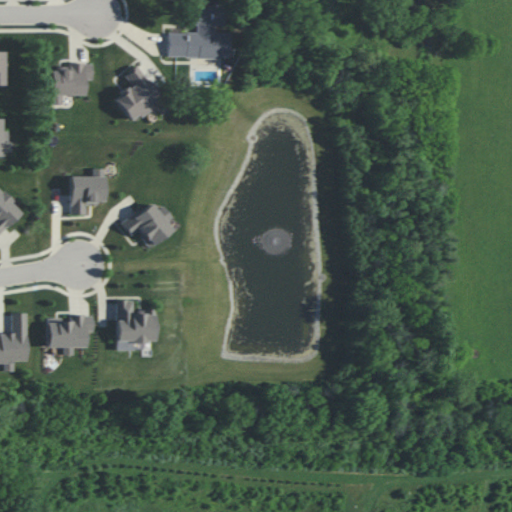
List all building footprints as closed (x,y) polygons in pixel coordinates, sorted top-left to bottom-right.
[(166,57),(227,58),(227,33),(213,32),(213,25),(222,26),(222,7),(185,7),(185,25),(195,25),(194,33),(167,33),(166,57)] [(48,70),(49,105),(61,105),(61,96),(83,95),(82,80),(90,79),(90,62),(67,63),(67,70),(48,70)] [(112,99),(130,122),(149,107),(147,104),(158,95),(135,66),(123,75),(130,85),(112,99)] [(101,168),(90,169),(90,176),(68,176),(68,214),(83,214),(83,203),(102,202),(101,168)] [(0,231),(20,213),(0,191),(0,231)] [(146,247),(169,230),(163,222),(169,217),(161,206),(154,210),(149,203),(119,224),(128,236),(134,231),(146,247)] [(151,309),(139,309),(139,313),(129,313),(129,300),(113,300),(112,341),(151,342),(151,309)] [(24,361),(24,313),(8,313),(8,333),(0,333),(0,362),(1,363),(1,372),(11,372),(11,361),(24,361)] [(43,322),(44,348),(60,347),(60,355),(70,355),(69,347),(82,347),(81,331),(90,331),(89,314),(66,315),(66,321),(43,322)]
